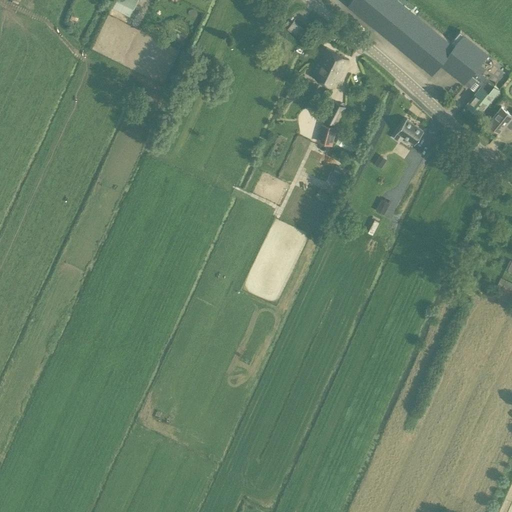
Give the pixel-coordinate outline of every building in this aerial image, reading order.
[(130,15),(137,0),(114,0),(112,6),(130,15)] [(400,0),(352,0),(349,4),(432,73),(440,63),(470,87),(486,68),(480,63),(488,53),(461,30),(451,41),(400,0)] [(411,9),(414,5),(408,0),(407,0),(408,0),(405,3),(411,9)] [(291,23),(288,20),(285,25),(288,28),(296,35),(298,33),(302,36),(306,31),(302,28),(294,21),(291,23)] [(336,87),(350,59),(326,48),(312,76),(336,87)] [(494,85),(495,84),(495,83),(494,84),(486,78),(487,77),(486,76),(480,84),(482,86),(467,104),(479,114),(500,89),(494,85)] [(146,95),(149,88),(141,85),(138,91),(140,92),(135,102),(141,105),(146,94),(146,95)] [(336,124),(346,106),(335,100),(326,118),(336,124)] [(502,107),(489,123),(500,132),(506,124),(511,128),(511,127),(511,114),(511,115),(502,107)] [(398,139),(402,134),(415,143),(419,137),(421,138),(424,132),(423,132),(424,130),(407,118),(398,131),(394,137),(398,139)] [(325,124),(319,142),(330,146),(336,127),(325,124)] [(339,136),(336,142),(351,149),(354,143),(339,136)] [(381,167),(386,160),(380,156),(375,163),(381,167)] [(344,179),(348,170),(336,165),(330,178),(336,181),(338,176),(344,179)] [(377,210),(384,213),(389,203),(383,200),(377,210)] [(375,219),(368,231),(373,234),(379,221),(375,219)] [(506,304),(511,292),(511,288),(504,284),(497,299),(506,304)]
